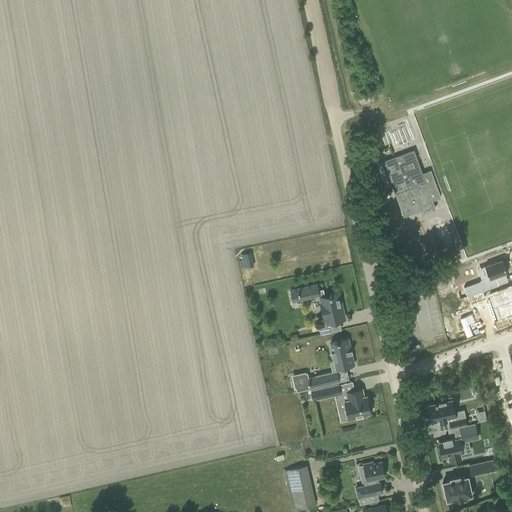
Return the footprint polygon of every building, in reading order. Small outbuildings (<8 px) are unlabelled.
[(417,168),(410,151),(384,161),(404,215),(420,209),(421,214),(434,209),(419,167),(417,168)] [(438,227),(448,257),(464,252),(457,233),(445,237),(442,230),(449,228),(448,223),(438,227)] [(250,252),(241,254),(243,264),(252,262),(250,252)] [(480,280),(463,286),(467,296),(498,284),(496,278),(498,277),(498,275),(507,272),(502,259),(485,265),(489,276),(480,279),(480,280)] [(321,297),(327,323),(341,320),(339,309),(343,308),(339,292),(325,296),(323,289),(318,290),(316,284),(298,289),(300,300),(318,296),(318,298),(321,297)] [(511,286),(494,293),(498,305),(511,299),(511,286)] [(511,299),(498,305),(502,317),(499,318),(502,325),(511,321),(511,299)] [(329,325),(319,328),(320,334),(330,332),(329,325)] [(358,363),(352,337),(334,342),(340,367),(358,363)] [(343,381),(340,369),(319,374),(322,386),(343,381)] [(340,394),(338,384),(311,390),(313,400),(340,394)] [(368,403),(367,395),(364,396),(362,388),(346,392),(348,400),(344,401),(349,420),(366,416),(366,414),(371,413),(370,411),(372,408),(371,403),(368,403)] [(441,419),(441,421),(447,419),(447,418),(449,417),(450,421),(449,421),(451,428),(459,427),(466,425),(465,417),(456,419),(451,397),(441,399),(442,401),(437,402),(437,401),(434,402),(435,403),(430,404),(430,405),(428,406),(430,413),(432,413),(434,421),(441,419)] [(466,425),(459,427),(461,435),(458,436),(458,438),(451,440),(451,438),(443,439),(444,441),(439,443),(442,457),(448,456),(449,461),(461,458),(459,453),(463,452),(460,442),(478,438),(474,423),(467,425),(466,425)] [(498,469),(496,458),(479,462),(481,473),(498,469)] [(381,461),(373,463),(373,461),(363,464),(366,474),(363,475),(361,476),(362,482),(365,483),(367,482),(368,485),(356,488),(358,498),(359,497),(360,504),(367,503),(366,496),(382,492),(380,482),(376,483),(375,478),(383,477),(381,471),(383,471),(383,469),(385,468),(383,462),(382,463),(381,461)] [(287,470),(297,509),(315,505),(306,465),(287,470)] [(464,496),(471,494),(468,477),(468,476),(467,476),(460,478),(459,476),(450,478),(451,480),(443,481),(443,482),(443,484),(442,484),(443,491),(445,491),(447,499),(446,499),(447,500),(447,499),(454,498),(464,496)]
